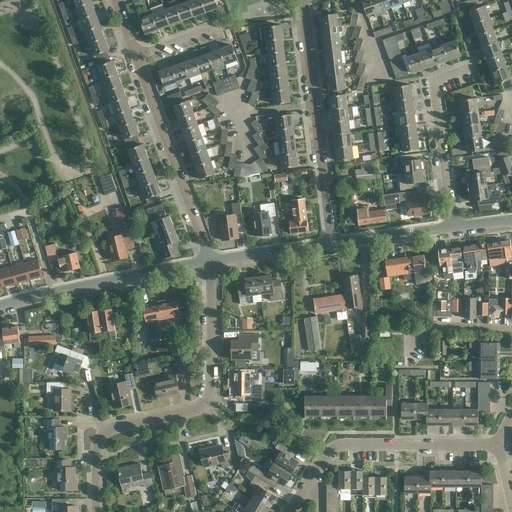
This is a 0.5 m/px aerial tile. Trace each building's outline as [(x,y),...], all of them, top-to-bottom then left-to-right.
[(206,12),(201,0),(190,0),(188,1),(194,16),(206,12)] [(201,0),(206,12),(218,8),(215,0),(201,0)] [(381,15),(375,0),(362,0),(368,15),(374,13),(375,17),(381,15)] [(375,0),(381,15),(387,13),(385,9),(391,7),(388,0),(375,0)] [(61,12),(66,10),(63,1),(58,3),(61,12)] [(96,13),(92,1),(76,7),(81,19),(96,13)] [(169,2),(171,7),(164,10),(170,25),(182,21),(174,1),(169,2)] [(174,1),(182,21),(194,16),(188,1),(176,5),(174,1)] [(474,23),(489,18),(485,6),(470,11),(474,23)] [(420,22),(427,20),(422,7),(415,10),(420,22)] [(152,14),(158,30),(170,25),(164,10),(152,14)] [(85,31),(100,25),(96,13),(81,19),(85,31)] [(350,25),(355,26),(357,25),(358,14),(352,13),(350,25)] [(158,30),(152,14),(140,19),(145,34),(158,30)] [(322,28),(342,26),(341,19),(337,20),(337,14),(324,15),(320,16),(321,24),(322,24),(322,28)] [(474,23),(478,36),(493,30),(489,18),(474,23)] [(428,29),(436,26),(435,21),(426,24),(428,29)] [(85,31),(89,43),(105,37),(100,25),(85,31)] [(266,40),(282,38),(281,25),(270,26),(259,28),(260,41),(266,40)] [(352,37),(357,39),(359,38),(362,27),(357,25),(355,26),(352,37)] [(342,26),(322,28),(323,32),(322,32),(323,40),(340,38),(339,32),(343,31),(342,26)] [(387,34),(385,28),(373,32),(375,38),(387,34)] [(478,36),(482,48),(498,42),(493,30),(478,36)] [(403,33),(396,35),(398,41),(405,39),(403,33)] [(383,40),(385,46),(397,41),(398,41),(396,35),(383,40)] [(89,43),(96,60),(109,56),(107,50),(109,49),(105,37),(89,43)] [(268,53),(284,51),(282,38),(266,40),(268,53)] [(325,53),(341,51),(340,38),(323,40),(324,49),(325,49),(325,53)] [(353,49),(358,51),(360,50),(363,39),(359,38),(357,39),(353,49)] [(443,44),(449,60),(461,56),(455,40),(443,44)] [(385,46),(387,51),(399,47),(397,41),(385,46)] [(487,60),(502,54),(498,42),(482,48),(487,60)] [(418,53),(424,69),(437,64),(431,49),(429,43),(416,48),(418,53)] [(449,60),(443,44),(431,49),(437,64),(449,60)] [(220,49),(225,65),(237,60),(232,45),(220,49)] [(389,57),(401,52),(399,47),(387,51),(389,57)] [(208,54),(213,69),(225,65),(220,49),(208,54)] [(355,62),(360,63),(361,62),(365,51),(360,50),(358,51),(355,62)] [(269,65),(286,63),(284,51),(268,53),(269,65)] [(326,65),(343,63),(341,51),(325,53),(326,57),(325,57),(326,65)] [(402,56),(401,52),(389,57),(391,62),(403,58),(402,56)] [(424,69),(418,53),(407,57),(412,73),(424,69)] [(213,69),(208,54),(195,58),(200,73),(213,69)] [(487,60),(491,72),(506,67),(502,54),(487,60)] [(102,78),(118,73),(113,60),(111,61),(109,56),(96,60),(102,78)] [(183,62),(189,78),(200,73),(195,58),(183,62)] [(393,68),(405,63),(403,58),(391,62),(393,68)] [(171,67),(177,82),(189,78),(183,62),(171,67)] [(356,74),(361,75),(363,75),(366,64),(361,62),(360,63),(356,74)] [(286,63),(269,65),(271,78),(287,76),(286,63)] [(343,63),(326,65),(327,74),(328,77),(344,75),(343,63)] [(407,69),(405,63),(393,68),(395,73),(407,69)] [(245,79),(251,81),(251,79),(255,68),(250,65),(250,66),(245,79)] [(177,82),(171,67),(159,71),(163,82),(164,87),(177,82)] [(506,67),(491,72),(495,84),(510,79),(506,67)] [(397,79),(409,74),(407,69),(395,73),(397,79)] [(102,78),(107,90),(122,85),(118,73),(102,78)] [(235,75),(230,77),(234,89),(239,87),(236,78),(235,75)] [(344,75),(328,77),(328,81),(329,90),(346,88),(344,75)] [(368,76),(363,75),(361,75),(356,90),(363,89),(368,76)] [(272,91),(289,89),(287,76),(271,78),(272,91)] [(224,79),(228,91),(234,89),(230,77),(224,79)] [(224,79),(218,81),(223,93),(228,91),(224,79)] [(251,81),(246,92),(252,94),(253,91),(257,81),(254,80),(251,79),(251,81)] [(218,81),(213,83),(214,86),(217,95),(223,93),(218,81)] [(396,99),(412,97),(411,84),(394,87),(396,99)] [(91,96),(96,94),(93,85),(88,87),(91,96)] [(107,90),(111,102),(126,97),(122,85),(107,90)] [(289,89),(272,91),(274,104),(282,103),(290,102),(289,89)] [(169,102),(182,97),(180,91),(167,96),(169,102)] [(253,91),(252,94),(249,103),(254,106),(259,93),(253,91)] [(205,97),(211,103),(215,106),(219,101),(209,93),(205,97)] [(99,102),(96,94),(91,96),(94,104),(99,102)] [(331,109),(347,107),(346,94),(329,96),(331,109)] [(111,102),(115,114),(131,109),(126,97),(111,102)] [(211,103),(205,97),(202,101),(208,107),(211,103)] [(412,97),(396,99),(398,113),(414,110),(412,97)] [(462,113),(478,111),(476,98),(460,100),(462,113)] [(174,106),(178,118),(194,112),(189,100),(174,106)] [(217,117),(222,112),(215,106),(211,103),(208,107),(207,108),(217,117)] [(347,107),(331,109),(332,122),(349,120),(353,120),(352,107),(347,107)] [(120,126),(135,121),(131,109),(115,114),(120,126)] [(499,124),(500,121),(504,111),(498,109),(493,122),(495,122),(499,124)] [(414,110),(398,113),(399,125),(416,123),(414,110)] [(463,126),(480,124),(478,111),(462,113),(463,126)] [(183,130),(198,124),(194,112),(178,118),(183,130)] [(277,129),(293,127),(292,114),(291,114),(275,116),(277,129)] [(250,123),(257,132),(258,134),(263,131),(256,119),(250,123)] [(334,135),(350,133),(349,120),(332,122),(334,135)] [(120,126),(126,144),(139,139),(137,134),(140,133),(135,121),(120,126)] [(495,135),(501,137),(502,134),(506,123),(500,121),(499,124),(496,133),(495,135)] [(401,138),(417,136),(416,123),(399,125),(401,138)] [(183,130),(187,142),(202,136),(198,124),(183,130)] [(465,138),(481,136),(480,124),(463,126),(465,138)] [(293,127),(277,129),(278,142),(295,140),(293,127)] [(252,135),(259,145),(263,152),(268,148),(265,143),(258,134),(257,132),(252,135)] [(350,133),(334,135),(336,147),(352,145),(350,133)] [(507,136),(502,134),(501,137),(497,147),(502,149),(507,136)] [(497,147),(501,137),(495,135),(491,145),(497,147)] [(187,142),(191,154),(207,148),(202,136),(187,142)] [(417,136),(401,138),(403,151),(419,149),(417,136)] [(481,136),(465,138),(467,151),(472,151),(483,149),(481,136)] [(141,145),(139,139),(126,144),(132,162),(148,156),(143,144),(141,145)] [(280,155),(296,153),(295,140),(278,142),(280,155)] [(253,148),(260,158),(261,160),(266,156),(263,152),(259,145),(253,148)] [(352,145),(336,147),(337,160),(354,158),(352,145)] [(191,154),(196,166),(211,160),(207,148),(191,154)] [(296,153),(280,155),(281,168),(298,166),(296,153)] [(229,167),(235,168),(236,162),(237,155),(231,154),(231,157),(229,167)] [(405,172),(422,170),(420,159),(411,160),(410,154),(396,156),(397,167),(404,166),(405,172)] [(132,162),(137,174),(152,168),(148,156),(132,162)] [(504,174),(511,171),(511,166),(508,156),(499,159),(504,174)] [(467,174),(468,187),(486,185),(486,177),(491,177),(489,157),(477,159),(478,173),(467,174)] [(255,161),(263,172),(267,169),(261,160),(260,158),(255,161)] [(211,160),(196,166),(200,178),(209,175),(216,173),(211,160)] [(248,175),(256,174),(262,173),(263,172),(255,161),(250,164),(248,175)] [(240,177),(242,163),(236,162),(235,168),(234,176),(236,176),(240,177)] [(250,164),(242,163),(240,177),(248,175),(250,164)] [(137,174),(141,186),(157,180),(152,168),(137,174)] [(357,182),(375,180),(374,168),(355,170),(357,182)] [(422,170),(405,172),(405,179),(399,180),(400,190),(414,188),(413,183),(423,181),(422,170)] [(286,173),(274,175),(275,182),(287,180),(286,173)] [(99,178),(105,195),(117,190),(111,174),(99,178)] [(157,180),(141,186),(148,204),(161,199),(159,194),(161,193),(157,180)] [(498,202),(498,200),(498,196),(494,196),(493,192),(487,192),(486,185),(468,187),(470,200),(482,199),(482,204),(498,202)] [(408,216),(427,214),(425,198),(418,199),(417,190),(398,193),(400,205),(406,205),(408,216)] [(292,200),(294,221),(289,221),(290,233),(308,231),(304,198),(292,200)] [(235,215),(241,214),(240,202),(231,203),(233,215),(219,216),(222,240),(236,238),(238,238),(235,215)] [(269,216),(275,216),(273,203),(260,204),(261,212),(252,213),(255,235),(271,233),(269,216)] [(358,205),(355,205),(356,208),(352,209),(353,221),(357,221),(358,225),(386,221),(385,209),(369,211),(368,206),(358,207),(358,205)] [(161,233),(174,228),(169,216),(162,218),(160,212),(149,216),(151,222),(157,220),(161,233)] [(174,228),(161,233),(166,245),(160,247),(165,258),(179,253),(175,242),(178,241),(174,228)] [(125,249),(134,247),(129,229),(120,231),(122,237),(109,240),(113,260),(127,257),(125,249)] [(500,257),(505,256),(506,262),(506,278),(511,277),(511,254),(511,255),(510,251),(511,251),(510,240),(498,241),(500,257)] [(500,257),(498,241),(487,243),(489,258),(489,280),(494,280),(494,272),(495,258),(500,257)] [(62,271),(80,267),(76,252),(58,256),(55,243),(49,245),(53,261),(58,260),(60,266),(61,266),(62,271)] [(474,245),(476,260),(477,265),(477,270),(481,270),(481,265),(480,260),(487,259),(485,243),(474,245)] [(476,260),(474,245),(463,246),(465,262),(476,260)] [(460,246),(449,248),(452,269),(452,272),(452,273),(463,272),(463,265),(460,246)] [(438,249),(440,265),(442,265),(443,273),(452,272),(452,269),(449,248),(438,249)] [(385,260),(388,276),(414,272),(415,278),(427,276),(425,271),(423,255),(385,260)] [(38,259),(25,263),(29,280),(43,276),(38,259)] [(25,263),(12,266),(16,283),(29,280),(25,263)] [(12,266),(0,269),(0,273),(4,287),(16,283),(12,266)] [(258,277),(261,293),(270,292),(271,300),(283,298),(281,282),(280,280),(272,281),(272,275),(258,277)] [(346,296),(343,296),(345,309),(361,306),(357,275),(343,277),(346,296)] [(261,293),(258,277),(245,278),(246,284),(238,285),(241,304),(254,302),(253,294),(261,293)] [(347,319),(345,309),(343,296),(343,295),(313,299),(315,313),(336,310),(337,320),(347,319)] [(500,314),(510,314),(511,297),(501,296),(500,314)] [(475,318),(476,297),(464,297),(464,318),(475,318)] [(452,299),(452,301),(451,312),(461,312),(461,307),(462,299),(452,299)] [(451,317),(451,312),(451,311),(452,301),(444,300),(437,300),(437,317),(451,318),(451,317)] [(155,321),(181,316),(178,301),(142,309),(148,335),(158,332),(155,321)] [(477,315),(488,315),(488,302),(477,302),(477,315)] [(111,342),(117,341),(111,309),(86,312),(90,334),(109,331),(111,342)] [(309,350),(321,349),(316,317),(304,319),(309,350)] [(243,319),(243,328),(252,328),(252,319),(243,319)] [(4,344),(5,344),(14,342),(15,348),(21,347),(18,326),(2,328),(2,333),(4,344)] [(23,346),(30,345),(28,334),(22,335),(23,346)] [(258,349),(258,335),(243,335),(244,343),(232,343),(232,348),(232,358),(251,358),(251,349),(258,349)] [(478,354),(499,354),(499,343),(469,342),(469,347),(478,347),(478,354)] [(77,375),(83,360),(79,359),(81,353),(57,345),(55,351),(60,353),(56,363),(64,366),(63,370),(77,375)] [(293,348),(287,347),(287,367),(298,367),(298,361),(293,360),(293,348)] [(6,364),(6,368),(15,368),(15,384),(24,384),(24,368),(24,357),(24,349),(17,349),(17,357),(19,357),(19,360),(9,360),(9,364),(6,364)] [(469,362),(469,366),(499,366),(499,354),(478,354),(478,362),(469,362)] [(181,374),(188,372),(185,356),(177,358),(181,374)] [(316,362),(301,362),(301,371),(315,371),(316,362)] [(499,366),(469,366),(469,370),(478,370),(478,378),(499,378),(499,366)] [(284,383),(294,383),(294,370),(284,370),(284,383)] [(129,390),(136,388),(132,372),(125,374),(127,381),(109,385),(114,407),(132,403),(129,390)] [(261,385),(250,385),(250,372),(232,372),(232,379),(234,379),(234,394),(243,394),(243,399),(261,399),(261,385)] [(160,397),(180,393),(176,374),(169,376),(170,379),(156,382),(160,397)] [(70,410),(70,388),(64,388),(64,382),(47,382),(47,392),(54,392),(54,410),(70,410)] [(370,398),(370,415),(387,415),(387,405),(392,405),(392,385),(386,385),(386,398),(370,398)] [(305,415),(322,415),(322,398),(305,398),(305,415)] [(322,415),(338,415),(338,398),(322,398),(322,415)] [(354,415),(354,398),(338,398),(338,415),(354,415)] [(354,415),(370,415),(370,398),(354,398),(354,415)] [(415,418),(415,403),(402,403),(402,418),(415,418)] [(427,424),(427,403),(415,403),(415,418),(427,419),(427,424)] [(427,403),(427,424),(440,425),(440,409),(427,409),(427,403)] [(490,412),(490,405),(478,406),(478,409),(465,409),(465,425),(478,425),(478,419),(478,412),(490,412)] [(440,425),(452,425),(452,409),(440,409),(440,425)] [(465,425),(465,409),(452,409),(452,425),(465,425)] [(67,435),(67,427),(60,427),(60,419),(44,419),(44,433),(49,433),(48,448),(64,448),(64,435),(67,435)] [(250,439),(242,434),(238,440),(246,445),(250,439)] [(281,451),(274,463),(291,473),(298,461),(289,455),(292,450),(278,442),(275,447),(281,451)] [(222,467),(232,465),(229,451),(223,453),(221,445),(200,450),(204,466),(221,463),(222,467)] [(187,495),(196,494),(192,475),(185,476),(180,454),(165,458),(166,464),(159,466),(164,489),(184,484),(187,495)] [(77,489),(77,480),(75,480),(75,467),(70,467),(70,460),(55,460),(55,471),(58,471),(58,489),(77,489)] [(145,486),(153,484),(150,472),(142,474),(140,463),(118,468),(122,488),(144,483),(145,486)] [(271,484),(274,479),(284,485),(291,473),(274,463),(268,472),(258,465),(256,465),(255,465),(254,465),(253,465),(252,466),(251,466),(250,467),(249,468),(248,469),(247,470),(271,484)] [(326,484),(326,490),(339,491),(339,488),(351,488),(351,470),(338,470),(338,484),(326,484)] [(363,470),(351,470),(351,488),(351,494),(363,494),(363,476),(363,470)] [(430,476),(418,476),(418,492),(431,492),(431,470),(430,470),(430,476)] [(431,470),(431,492),(431,486),(443,486),(443,470),(431,470)] [(455,470),(443,470),(443,486),(455,486),(455,470)] [(468,470),(455,470),(455,486),(468,486),(468,470)] [(481,486),(481,490),(493,490),(493,484),(481,484),(481,470),(468,470),(468,486),(481,486)] [(252,496),(270,507),(277,496),(264,488),(267,482),(255,475),(249,485),(256,490),(252,496)] [(363,476),(363,494),(363,497),(375,497),(375,476),(363,476)] [(387,476),(375,476),(375,497),(375,499),(387,499),(387,476)] [(418,492),(418,476),(405,476),(405,492),(418,492)] [(236,510),(238,511),(239,511),(267,511),(270,507),(252,496),(245,507),(239,504),(236,510)] [(76,511),(77,505),(69,505),(69,498),(52,498),(52,510),(60,510),(60,511),(76,511)]
